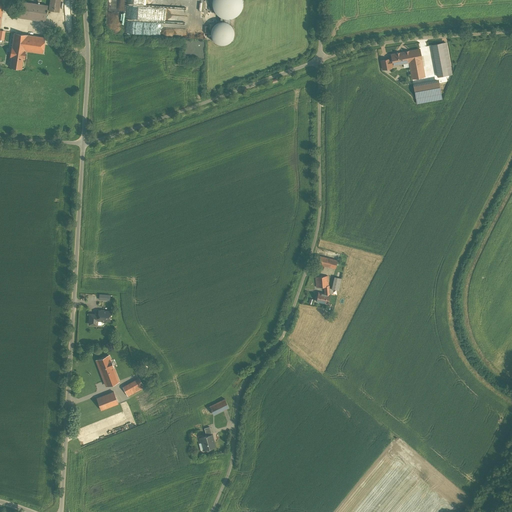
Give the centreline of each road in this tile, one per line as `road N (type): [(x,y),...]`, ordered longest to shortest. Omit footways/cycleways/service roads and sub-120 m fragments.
road 1 (unclassified): [(211,511),(231,459),(238,396),(284,330),(313,238),(318,60)]
road 2 (unclassified): [(60,511),(82,142)]
road 3 (unclassified): [(82,142),(318,60)]
road 4 (unclassified): [(318,60),(379,42),(511,31)]
road 5 (unclassified): [(82,142),(84,0)]
